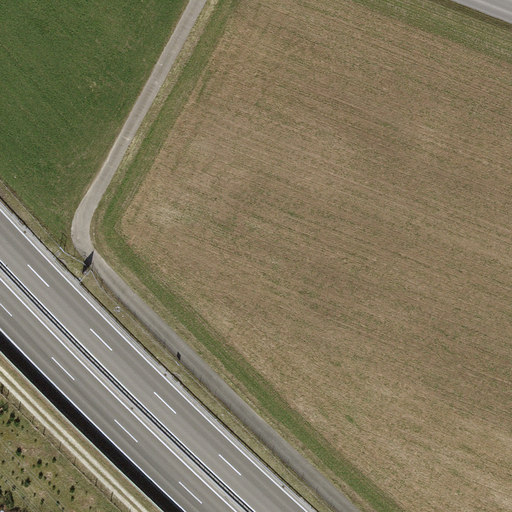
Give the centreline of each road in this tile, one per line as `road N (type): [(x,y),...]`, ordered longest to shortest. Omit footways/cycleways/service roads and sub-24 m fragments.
road 1 (track): [(353,511),(82,242),(90,205),(201,0)]
road 2 (trunk): [(282,511),(0,234)]
road 3 (trunk): [(0,301),(212,511)]
road 4 (track): [(143,511),(0,373)]
